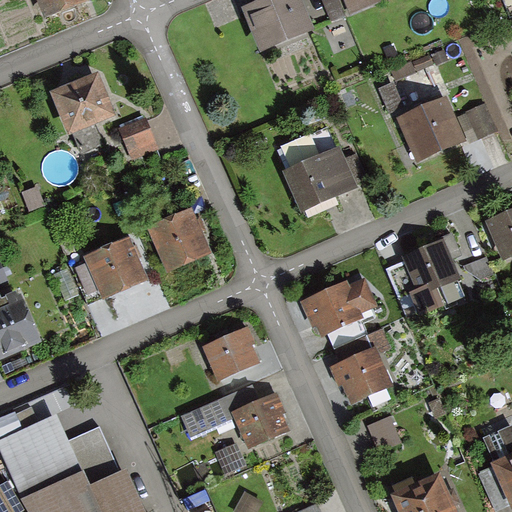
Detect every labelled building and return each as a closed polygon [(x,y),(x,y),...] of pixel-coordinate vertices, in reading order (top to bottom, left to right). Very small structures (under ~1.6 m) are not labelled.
[(86,2),(85,0),(35,0),(42,18),(86,2)] [(260,45),(337,15),(331,0),(255,0),(244,5),(260,45)] [(345,0),(349,9),(371,0),(345,0)] [(113,115),(97,74),(54,91),(78,152),(100,143),(92,123),(113,115)] [(447,99),(402,118),(422,165),(467,145),(447,99)] [(469,111),(480,136),(494,131),(483,106),(469,111)] [(120,132),(130,157),(154,146),(144,121),(120,132)] [(287,167),(304,208),(355,186),(338,145),(287,167)] [(511,212),(494,221),(507,252),(511,250),(511,212)] [(205,255),(187,213),(148,229),(165,271),(205,255)] [(139,281),(124,243),(88,258),(104,295),(139,281)] [(442,245),(406,260),(417,288),(454,273),(442,245)] [(305,302),(319,333),(373,310),(360,279),(305,302)] [(0,355),(41,338),(21,291),(2,299),(0,294),(0,355)] [(246,331),(204,348),(217,380),(259,363),(246,331)] [(336,365),(353,399),(389,382),(373,348),(336,365)] [(273,396),(234,413),(249,447),(288,430),(273,396)] [(367,429),(376,450),(395,441),(385,421),(367,429)] [(148,511),(128,468),(119,472),(101,434),(80,444),(91,469),(28,498),(34,511),(148,511)] [(511,453),(494,462),(511,501),(511,453)] [(398,494),(405,511),(456,511),(442,477),(398,494)] [(8,485),(0,488),(0,511),(21,511),(23,511),(8,485)]
